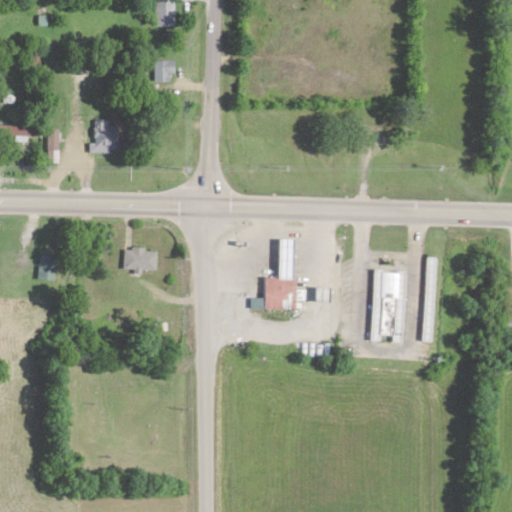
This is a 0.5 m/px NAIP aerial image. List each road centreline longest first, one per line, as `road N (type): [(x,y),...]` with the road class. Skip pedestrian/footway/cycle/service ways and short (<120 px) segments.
road 1 (secondary): [(0,197),(511,211)]
road 2 (residential): [(206,511),(210,0)]
road 3 (residential): [(479,447),(475,210)]
